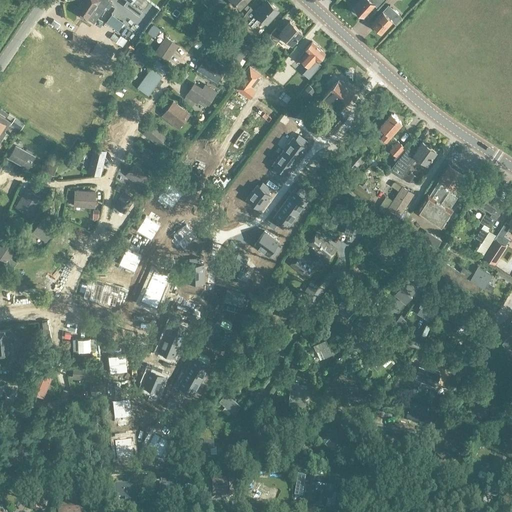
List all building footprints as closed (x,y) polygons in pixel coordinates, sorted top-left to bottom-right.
[(83,0),(75,13),(85,21),(93,9),(94,8),(101,13),(109,1),(110,0),(109,0),(83,0)] [(131,4),(127,0),(123,5),(139,16),(142,11),(131,4)] [(230,0),(240,8),(247,0),(230,0)] [(362,15),(363,16),(378,0),(360,0),(354,7),(358,12),(357,13),(361,16),(362,15)] [(251,8),(239,21),(248,29),(251,26),(253,28),(261,18),(266,23),(277,10),(267,2),(261,9),(259,7),(255,12),(251,8)] [(388,6),(371,24),(376,29),(376,30),(378,32),(380,32),(382,34),(393,21),(388,16),(393,10),(388,6)] [(183,13),(177,21),(189,31),(195,23),(183,13)] [(277,27),(268,37),(276,43),(282,36),(292,44),(302,33),(290,22),(281,31),(277,27)] [(96,41),(101,32),(94,29),(90,38),(96,41)] [(72,33),(68,40),(75,45),(87,53),(92,47),(72,33)] [(165,37),(155,52),(167,61),(177,45),(165,37)] [(270,41),(260,52),(265,56),(274,45),(270,41)] [(305,51),(299,58),(306,64),(307,63),(310,66),(303,74),(308,78),(315,71),(312,68),(325,53),(312,42),(305,50),(305,51)] [(113,53),(97,43),(89,54),(105,64),(113,53)] [(127,46),(122,54),(128,58),(133,50),(127,46)] [(231,48),(225,58),(235,64),(238,59),(240,59),(244,52),(237,47),(231,48)] [(205,57),(197,69),(215,81),(223,69),(205,57)] [(156,59),(151,66),(161,73),(166,66),(156,59)] [(249,67),(234,87),(250,99),(256,90),(253,88),(262,76),(249,67)] [(161,76),(151,68),(137,87),(148,95),(161,76)] [(304,87),(296,80),(291,86),(299,93),(304,87)] [(337,111),(342,105),(353,93),(339,80),(323,98),(337,111)] [(44,93),(59,107),(67,99),(52,85),(44,93)] [(192,86),(186,95),(196,102),(201,96),(210,101),(215,92),(205,85),(200,92),(192,86)] [(309,85),(301,93),(307,99),(310,96),(311,97),(314,93),(316,95),(318,93),(309,85)] [(120,102),(110,116),(125,126),(134,112),(132,110),(135,105),(125,99),(122,103),(120,102)] [(56,121),(61,113),(41,101),(34,113),(43,119),(38,126),(58,139),(65,127),(56,121)] [(173,102),(165,111),(174,118),(171,121),(176,125),(178,122),(181,124),(188,115),(173,102)] [(65,109),(81,117),(84,111),(68,103),(65,109)] [(335,113),(332,115),(324,124),(332,133),(344,121),(335,113)] [(391,115),(380,127),(386,133),(381,139),(386,143),(396,131),(395,131),(401,123),(396,119),(398,117),(394,114),(393,116),(391,115)] [(0,141),(5,133),(3,132),(9,123),(0,116),(0,141)] [(103,131),(100,136),(109,142),(112,138),(115,140),(125,126),(110,116),(101,130),(103,131)] [(14,117),(10,123),(20,130),(24,124),(14,117)] [(151,122),(142,133),(158,147),(167,136),(151,122)] [(239,138),(244,144),(254,134),(249,129),(239,138)] [(293,137),(283,150),(297,160),(307,147),(304,145),(307,141),(298,134),(295,138),(293,137)] [(398,141),(389,151),(396,157),(405,147),(398,141)] [(415,152),(407,147),(389,170),(401,178),(417,156),(427,163),(436,151),(422,142),(415,152)] [(146,146),(138,157),(152,167),(160,157),(146,146)] [(15,147),(9,159),(27,169),(34,157),(15,147)] [(101,167),(105,152),(94,149),(90,164),(88,171),(99,174),(101,167)] [(366,156),(361,152),(358,149),(346,162),(355,170),(366,157),(366,156)] [(275,165),(272,169),(281,176),(284,172),(286,174),(297,160),(283,150),(273,163),(275,165)] [(464,174),(460,171),(461,168),(452,163),(451,165),(450,164),(440,180),(430,194),(430,196),(428,195),(416,212),(441,228),(452,211),(449,209),(457,197),(450,193),(453,188),(454,189),(464,174)] [(133,164),(125,175),(141,188),(150,177),(133,164)] [(417,177),(410,173),(407,179),(414,183),(417,177)] [(157,201),(165,208),(169,204),(171,206),(182,193),(169,182),(158,195),(160,197),(157,201)] [(257,184),(246,198),(260,209),(271,195),(268,193),(271,188),(262,182),(259,186),(257,184)] [(294,189),(284,202),(298,212),(308,199),(306,197),(309,193),(300,186),(297,191),(294,189)] [(401,227),(403,223),(410,213),(402,209),(412,194),(403,187),(394,201),(387,197),(380,208),(386,212),(384,216),(401,227)] [(26,188),(14,207),(31,217),(42,198),(26,188)] [(478,190),(471,202),(477,206),(477,207),(485,212),(479,222),(483,224),(489,228),(500,210),(493,206),(499,197),(493,193),(494,192),(489,189),(488,190),(487,190),(485,194),(478,190)] [(75,191),(74,205),(94,206),(95,193),(75,191)] [(123,192),(113,206),(125,214),(134,199),(123,192)] [(277,218),(274,222),(283,229),(286,224),(288,226),(298,212),(284,202),(274,216),(277,218)] [(337,203),(330,222),(337,224),(339,217),(348,220),(344,233),(352,236),(359,213),(351,211),(352,208),(337,203)] [(145,214),(136,229),(151,238),(160,224),(157,222),(160,217),(151,211),(148,216),(145,214)] [(503,236),(504,235),(507,231),(511,234),(511,218),(509,224),(505,222),(498,233),(495,239),(500,242),(503,236)] [(41,220),(33,232),(45,241),(56,225),(52,222),(49,226),(41,220)] [(170,241),(177,250),(181,246),(183,249),(197,238),(186,224),(173,235),(175,238),(170,241)] [(250,237),(254,241),(252,243),(264,255),(277,243),(265,231),(262,233),(258,229),(250,237)] [(310,241),(307,244),(327,260),(330,257),(330,258),(335,252),(335,251),(337,248),(317,232),(315,235),(314,235),(309,241),(310,241)] [(59,256),(68,262),(71,257),(74,259),(83,244),(68,235),(59,250),(62,252),(59,256)] [(432,235),(427,242),(437,249),(441,241),(432,235)] [(386,238),(374,250),(378,254),(382,250),(389,258),(398,251),(386,238)] [(0,246),(0,257),(6,262),(17,245),(7,239),(1,248),(0,246)] [(507,246),(505,245),(504,244),(500,242),(495,239),(483,257),(495,264),(507,246)] [(126,248),(118,263),(134,270),(141,255),(138,253),(140,248),(131,244),(128,249),(126,248)] [(233,255),(224,270),(239,279),(248,264),(245,262),(248,258),(238,252),(236,257),(233,255)] [(291,262),(289,265),(307,279),(309,276),(309,277),(315,270),(314,269),(316,267),(298,253),(296,255),(291,262)] [(186,264),(186,281),(204,281),(204,264),(200,264),(200,258),(189,258),(189,264),(186,264)] [(484,288),(491,292),(494,286),(488,282),(492,276),(478,267),(473,274),(463,268),(460,272),(439,258),(430,272),(452,286),(457,289),(461,284),(477,294),(482,287),(484,288)] [(154,269),(147,285),(163,292),(170,294),(173,286),(167,283),(170,276),(167,275),(169,270),(168,269),(169,267),(165,266),(164,268),(160,266),(157,271),(154,269)] [(55,269),(39,276),(46,292),(61,285),(60,282),(65,280),(61,270),(56,272),(55,269)] [(25,285),(20,287),(24,297),(29,295),(30,298),(46,292),(39,276),(24,283),(25,285)] [(410,295),(417,287),(405,278),(398,287),(399,288),(394,295),(406,304),(412,297),(410,295)] [(103,285),(100,302),(116,306),(117,302),(122,304),(124,293),(119,292),(120,289),(119,289),(121,282),(111,279),(109,286),(103,285)] [(81,282),(79,293),(84,294),(83,297),(100,302),(103,285),(87,281),(87,283),(81,282)] [(147,285),(141,300),(144,302),(142,307),(152,311),(154,306),(156,307),(163,292),(147,285)] [(221,291),(218,302),(223,303),(223,306),(239,310),(244,293),(227,289),(226,293),(221,291)] [(345,296),(335,308),(340,313),(341,312),(348,318),(353,311),(356,314),(364,305),(360,301),(356,305),(348,298),(351,295),(344,289),(341,293),(345,296)] [(420,307),(417,313),(430,321),(435,313),(433,312),(438,303),(425,295),(419,305),(420,307)] [(277,298),(277,308),(280,308),(279,318),(285,318),(286,314),(294,315),(294,312),(295,312),(295,305),(285,305),(285,298),(277,298)] [(450,310),(441,322),(456,332),(465,320),(450,310)] [(165,334),(181,341),(187,326),(184,325),(186,320),(176,315),(174,320),(171,319),(168,326),(165,334)] [(232,324),(222,319),(220,323),(217,322),(208,337),(223,345),(232,330),(229,329),(232,324)] [(9,329),(0,329),(0,355),(3,355),(11,354),(9,329)] [(165,334),(158,350),(160,351),(158,356),(169,360),(171,355),(174,357),(181,341),(165,334)] [(511,334),(502,344),(507,349),(511,346),(511,345),(511,334)] [(324,335),(310,342),(319,358),(332,351),(324,335)] [(266,346),(251,347),(254,368),(260,367),(259,361),(268,360),(266,346)] [(370,355),(367,357),(371,361),(370,362),(377,369),(383,363),(390,357),(380,346),(375,350),(373,348),(368,353),(370,355)] [(108,356),(110,373),(127,371),(125,354),(121,354),(121,349),(110,350),(110,355),(108,356)] [(194,356),(186,371),(201,379),(209,365),(207,363),(210,359),(200,353),(198,358),(194,356)] [(401,364),(396,370),(398,372),(404,366),(401,364)] [(440,373),(421,364),(414,380),(419,383),(421,378),(435,384),(440,373)] [(73,365),(71,379),(92,381),(94,367),(73,365)] [(142,385),(158,391),(165,376),(162,374),(164,369),(154,365),(152,370),(149,369),(142,385)] [(13,377),(26,376),(25,368),(12,369),(13,377)] [(336,374),(321,369),(318,377),(333,382),(336,374)] [(343,369),(338,378),(346,382),(351,373),(343,369)] [(186,371),(178,385),(181,387),(178,392),(188,397),(191,392),(193,394),(201,379),(186,371)] [(36,383),(32,392),(43,397),(51,378),(39,373),(35,383),(36,383)] [(306,385),(291,384),(289,404),(304,406),(306,385)] [(357,396),(357,394),(357,387),(341,386),(340,401),(347,402),(348,398),(358,399),(358,396),(357,396)] [(231,387),(219,402),(225,407),(224,408),(224,410),(228,413),(229,413),(233,408),(236,411),(240,406),(231,399),(237,391),(231,387)] [(81,413),(98,411),(97,399),(79,401),(81,413)] [(471,403),(466,415),(480,421),(487,404),(480,401),(477,406),(471,403)] [(129,403),(112,405),(114,422),(117,421),(118,427),(128,426),(128,420),(131,420),(129,403)] [(412,405),(406,420),(425,426),(430,411),(412,405)] [(100,423),(98,411),(81,413),(82,425),(100,423)] [(32,422),(33,433),(38,432),(39,435),(56,433),(54,416),(37,418),(37,421),(32,422)] [(257,435),(250,447),(255,450),(259,444),(267,448),(273,438),(256,428),(253,433),(257,435)] [(332,429),(320,443),(324,447),(329,441),(336,447),(343,439),(332,429)] [(114,443),(116,460),(133,458),(131,441),(128,441),(127,436),(116,437),(117,443),(114,443)] [(142,446),(147,449),(146,451),(161,460),(169,445),(154,436),(152,439),(148,437),(142,446)] [(380,437),(378,451),(402,456),(404,442),(380,437)] [(443,441),(433,453),(442,461),(447,455),(454,461),(459,455),(443,441)] [(198,451),(196,451),(196,455),(198,455),(198,459),(206,458),(206,459),(215,458),(213,442),(197,444),(198,451)] [(101,443),(83,444),(83,456),(101,455),(101,443)] [(45,467),(61,466),(61,463),(66,462),(65,451),(60,452),(60,448),(43,450),(45,467)] [(28,469),(45,467),(43,450),(26,452),(26,455),(21,456),(22,467),(27,466),(28,469)] [(0,468),(3,469),(3,466),(9,467),(10,456),(4,455),(5,452),(0,451),(0,468)] [(101,455),(83,456),(84,468),(102,467),(101,455)] [(496,457),(489,474),(501,480),(507,468),(508,469),(510,464),(496,457)] [(306,477),(298,476),(295,496),(302,498),(306,477)] [(332,496),(332,495),(337,495),(337,492),(339,481),(335,481),(335,479),(319,477),(318,478),(312,477),(311,486),(317,487),(314,506),(324,508),(327,495),(332,496)] [(220,480),(212,481),(213,496),(220,495),(220,499),(236,497),(234,479),(220,480)] [(155,484),(155,496),(160,496),(160,498),(170,498),(170,488),(177,488),(177,483),(174,483),(174,480),(162,480),(162,484),(155,484)] [(363,494),(361,498),(363,499),(366,501),(374,506),(378,499),(384,490),(371,481),(371,482),(363,494)] [(408,481),(393,481),(393,506),(403,506),(403,492),(408,492),(408,488),(408,481)] [(271,482),(260,483),(261,494),(271,493),(272,502),(281,502),(280,482),(271,482)] [(136,485),(114,485),(115,499),(125,499),(125,504),(136,504),(136,485)] [(432,486),(431,498),(442,499),(442,486),(432,486)] [(31,489),(29,510),(42,511),(44,490),(31,489)] [(487,511),(490,496),(478,495),(475,511),(487,511)] [(69,503),(57,504),(57,511),(79,511),(79,498),(69,498),(69,503)]
